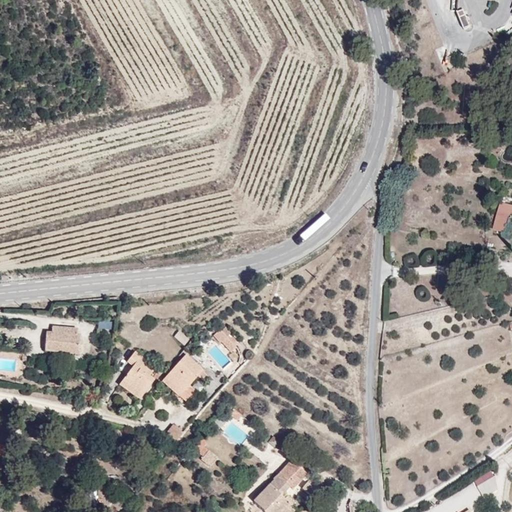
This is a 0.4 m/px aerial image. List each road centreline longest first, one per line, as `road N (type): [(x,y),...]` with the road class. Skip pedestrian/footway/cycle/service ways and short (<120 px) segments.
road 1 (primary): [(0,292),(272,257),(334,219),(365,173)]
road 2 (unclassified): [(380,511),(371,410),(378,192),(365,173)]
road 3 (primary): [(365,173),(387,85),(370,0)]
